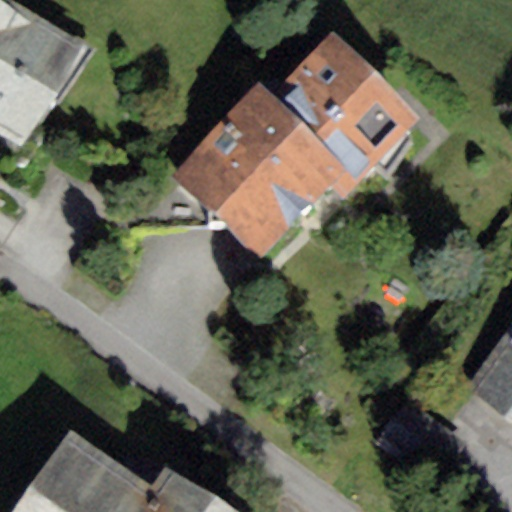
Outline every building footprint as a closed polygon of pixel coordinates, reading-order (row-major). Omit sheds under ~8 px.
[(0,153),(21,166),(84,59),(0,9),(0,153)] [(259,107),(171,189),(255,278),(331,207),(341,218),(419,144),(332,52),(266,115),(259,107)] [(511,336),(466,395),(511,431),(511,336)] [(409,406),(377,447),(434,491),(466,450),(409,406)] [(151,508),(70,452),(27,511),(191,511),(163,492),(151,508)]
